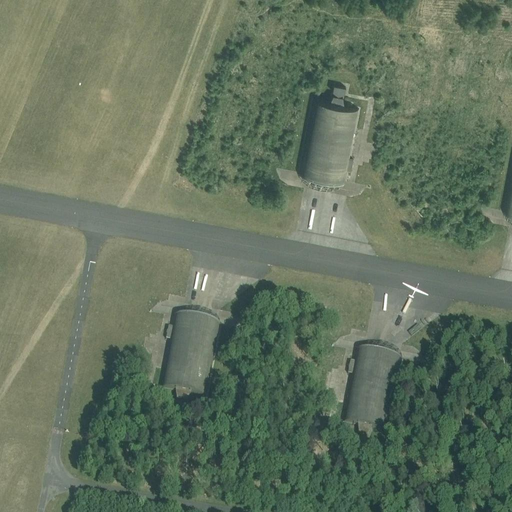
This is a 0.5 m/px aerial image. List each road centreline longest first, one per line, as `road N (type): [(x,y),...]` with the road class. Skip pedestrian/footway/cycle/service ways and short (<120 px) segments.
road 1 (unclassified): [(98,219),(57,433),(58,472)]
road 2 (unclassified): [(58,472),(88,488),(225,511)]
